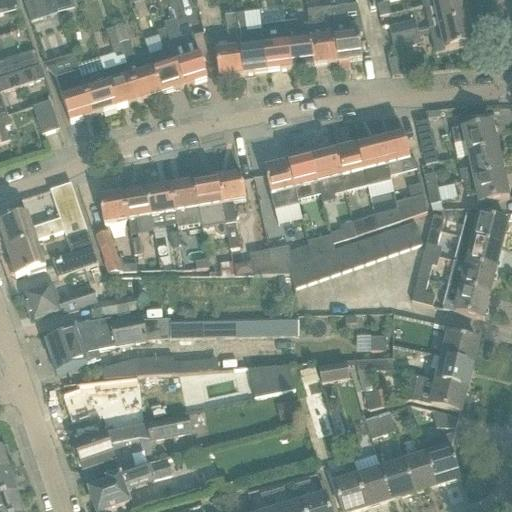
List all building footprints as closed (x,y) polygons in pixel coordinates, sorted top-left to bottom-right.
[(0,16),(19,12),(15,0),(5,0),(0,1),(0,16)] [(56,10),(52,0),(32,0),(23,2),(31,25),(57,16),(56,10)] [(71,6),(69,0),(52,0),(56,10),(71,6)] [(462,0),(459,0),(434,6),(424,9),(430,32),(468,23),(462,0)] [(383,4),(377,8),(380,19),(389,17),(386,4),(383,4)] [(332,16),(338,65),(339,72),(350,71),(349,64),(362,62),(359,36),(362,36),(360,21),(343,23),(342,14),(332,15),(332,16)] [(247,35),(246,30),(244,15),(233,16),(240,51),(244,77),(267,74),(262,33),(247,35)] [(233,16),(228,17),(224,17),(227,41),(215,42),(219,80),(244,77),(240,51),(233,16)] [(332,16),(321,17),(322,25),(309,26),(314,68),(338,65),(332,16)] [(391,41),(419,35),(416,23),(389,29),(391,41)] [(474,48),(468,23),(430,32),(436,57),(474,48)] [(207,83),(193,38),(180,42),(175,24),(164,27),(165,31),(184,90),(207,83)] [(296,24),(285,25),(291,71),(314,68),(309,26),(297,28),(296,24)] [(291,71),(285,25),(261,28),(262,33),(267,74),(291,71)] [(133,57),(128,43),(123,26),(113,29),(119,44),(125,59),(133,57)] [(113,29),(107,31),(112,48),(114,56),(116,62),(125,59),(119,44),(113,29)] [(157,33),(162,48),(162,54),(149,58),(150,62),(161,97),(184,90),(165,31),(157,33)] [(419,35),(391,41),(394,52),(421,46),(419,35)] [(14,76),(37,68),(32,53),(9,61),(14,76)] [(161,97),(150,62),(128,69),(138,104),(161,97)] [(127,66),(104,74),(116,111),(138,104),(128,69),(127,66)] [(14,76),(0,80),(0,120),(7,118),(0,96),(0,95),(44,81),(39,67),(37,68),(14,76)] [(81,81),(79,73),(55,81),(70,126),(93,118),(85,93),(81,81)] [(116,111),(104,74),(81,81),(85,93),(93,118),(116,111)] [(59,132),(50,104),(33,110),(42,138),(59,132)] [(11,128),(7,118),(0,120),(0,146),(9,144),(4,130),(11,128)] [(469,158),(497,151),(491,127),(478,130),(475,120),(461,124),(462,129),(451,132),(455,147),(466,144),(469,158)] [(415,125),(425,168),(438,165),(427,122),(415,125)] [(388,140),(380,142),(390,180),(402,177),(399,165),(411,162),(403,132),(392,135),(388,140)] [(380,142),(357,148),(368,190),(391,184),(390,180),(380,142)] [(368,190),(357,148),(334,154),(345,196),(368,190)] [(469,158),(472,171),(459,174),(462,185),(463,184),(502,175),(497,151),(469,158)] [(334,154),(311,160),(317,186),(320,198),(332,195),(333,199),(345,196),(334,154)] [(311,160),(288,166),(294,192),(317,186),(311,160)] [(298,209),(288,166),(264,172),(275,214),(298,209)] [(502,175),(463,184),(466,199),(478,197),(480,206),(508,200),(502,175)] [(427,192),(437,190),(434,176),(424,178),(427,192)] [(241,177),(217,181),(225,229),(230,253),(239,252),(234,227),(237,226),(233,205),(246,203),(241,177)] [(217,181),(194,185),(198,211),(202,233),(212,231),(225,229),(217,181)] [(198,211),(194,185),(170,189),(175,215),(198,211)] [(175,215),(170,189),(147,193),(151,219),(175,215)] [(440,205),(437,190),(427,192),(430,207),(440,205)] [(147,193),(123,197),(128,223),(151,219),(147,193)] [(109,194),(98,196),(104,227),(128,223),(123,197),(115,198),(109,194)] [(87,236),(81,218),(75,199),(54,206),(59,222),(31,232),(26,215),(8,221),(8,223),(0,226),(0,241),(2,243),(3,243),(7,254),(36,243),(64,234),(67,243),(87,236)] [(396,206),(397,211),(400,224),(426,215),(422,199),(396,206)] [(397,211),(374,218),(377,232),(400,224),(397,211)] [(467,216),(461,240),(501,250),(507,226),(467,216)] [(352,224),(351,224),(355,239),(377,232),(374,218),(352,226),(352,224)] [(429,233),(440,235),(444,220),(433,218),(429,233)] [(355,239),(351,224),(340,228),(341,232),(329,235),(330,239),(332,247),(355,239)] [(403,230),(410,252),(421,249),(422,246),(415,226),(403,230)] [(403,230),(391,234),(399,256),(410,252),(403,230)] [(440,235),(429,233),(426,246),(436,249),(440,235)] [(123,275),(108,234),(95,239),(107,276),(123,275)] [(399,256),(391,234),(380,238),(387,260),(399,256)] [(181,249),(178,235),(170,236),(173,251),(181,249)] [(67,243),(72,256),(53,263),(59,281),(97,267),(87,236),(67,243)] [(387,260),(380,238),(368,242),(376,264),(387,260)] [(334,254),(332,247),(330,239),(308,244),(312,262),(322,258),(333,254),(334,254)] [(461,240),(455,264),(495,274),(501,250),(461,240)] [(131,243),(133,258),(142,256),(140,241),(131,243)] [(368,242),(356,246),(364,268),(376,264),(368,242)] [(36,243),(7,254),(11,265),(10,266),(8,269),(10,276),(14,277),(15,277),(16,280),(26,276),(27,279),(45,273),(44,270),(45,270),(36,243)] [(356,246),(345,250),(352,272),(364,268),(356,246)] [(287,270),(293,268),(289,249),(269,253),(274,278),(289,278),(287,270)] [(345,250),(334,254),(333,254),(341,276),(352,272),(345,250)] [(274,278),(269,253),(250,257),(254,278),(274,278)] [(341,276),(333,254),(322,258),(329,280),(341,276)] [(423,256),(417,280),(428,283),(434,258),(423,256)] [(322,258),(312,262),(310,262),(318,284),(329,280),(322,258)] [(318,284),(310,262),(299,266),(306,288),(318,284)] [(207,263),(195,265),(196,273),(209,272),(207,263)] [(232,264),(220,265),(221,279),(234,278),(232,264)] [(495,274),(455,264),(449,288),(489,298),(495,274)] [(299,266),(293,268),(287,270),(289,278),(294,292),(306,288),(299,266)] [(428,283),(417,280),(411,304),(433,310),(435,299),(425,297),(428,283)] [(489,298),(449,288),(443,312),(483,322),(489,298)] [(59,305),(54,290),(23,300),(32,325),(95,304),(92,294),(59,305)] [(133,299),(91,307),(93,322),(136,313),(133,299)] [(294,339),(294,318),(170,322),(171,343),(294,339)] [(170,322),(143,323),(143,319),(111,324),(111,321),(73,328),(75,335),(45,345),(56,378),(100,364),(98,354),(147,345),(147,343),(171,343),(170,322)] [(448,337),(442,361),(472,368),(478,344),(448,337)] [(386,340),(371,340),(371,354),(386,354),(386,340)] [(184,377),(212,373),(212,362),(174,364),(174,360),(137,363),(137,366),(119,367),(102,373),(103,383),(119,381),(127,381),(140,380),(184,377)] [(442,361),(437,384),(466,391),(472,368),(442,361)] [(380,363),(357,364),(358,374),(381,374),(380,363)] [(350,383),(347,367),(318,372),(321,389),(350,383)] [(412,378),(409,389),(406,402),(460,415),(466,391),(437,384),(436,385),(421,381),(421,380),(412,378)] [(84,392),(64,399),(73,426),(82,423),(83,427),(91,424),(90,421),(140,404),(140,380),(127,381),(103,383),(82,384),(84,392)] [(377,394),(364,397),(369,414),(382,410),(377,394)] [(300,419),(297,402),(276,407),(280,424),(300,419)] [(455,432),(458,422),(458,421),(431,414),(436,432),(455,432)] [(365,425),(371,443),(395,435),(389,417),(365,425)] [(150,446),(191,437),(187,419),(146,427),(150,446)] [(136,430),(104,436),(73,447),(78,459),(77,462),(79,468),(81,469),(82,472),(114,461),(109,446),(138,440),(136,430)] [(452,437),(423,446),(423,447),(427,459),(436,489),(460,481),(450,451),(454,437),(452,437)] [(0,450),(0,476),(9,474),(1,450),(0,450)] [(208,466),(205,454),(183,460),(187,472),(208,466)] [(436,489),(427,459),(404,466),(413,496),(436,489)] [(357,480),(358,480),(352,460),(342,463),(343,474),(331,478),(341,511),(362,511),(367,511),(357,480)] [(150,468),(140,471),(108,482),(109,486),(90,493),(96,511),(109,511),(128,505),(124,494),(145,486),(171,478),(167,464),(150,469),(150,468)] [(404,466),(381,473),(390,503),(413,496),(404,466)] [(381,473),(358,480),(357,480),(367,511),(390,503),(381,473)] [(9,474),(0,476),(0,501),(17,496),(9,474)] [(293,484),(296,493),(311,488),(308,479),(293,484)] [(282,486),(271,489),(273,499),(285,496),(282,486)] [(273,499),(271,489),(259,492),(262,502),(273,499)] [(234,493),(223,496),(225,506),(237,502),(234,493)] [(22,511),(17,496),(0,501),(0,511),(22,511)] [(225,506),(223,496),(211,499),(214,509),(225,506)] [(329,511),(325,499),(301,506),(303,511),(329,511)]
